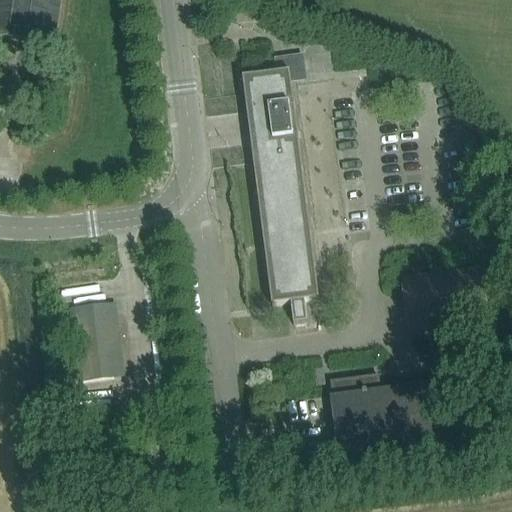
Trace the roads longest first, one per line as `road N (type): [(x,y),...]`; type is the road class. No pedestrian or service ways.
road 1 (unclassified): [(0,226),(123,220),(181,196),(192,162),(172,0)]
road 2 (track): [(6,511),(24,498),(157,477)]
